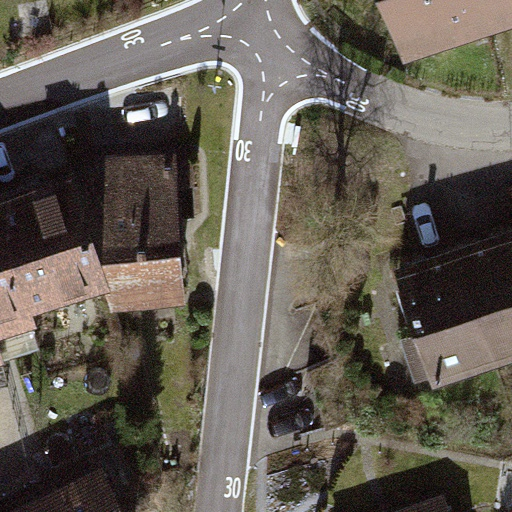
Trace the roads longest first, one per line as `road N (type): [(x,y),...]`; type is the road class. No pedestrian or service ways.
road 1 (residential): [(254,0),(264,111),(220,511)]
road 2 (residential): [(511,124),(440,118),(336,80),(280,35),(256,0)]
road 3 (secondary): [(0,104),(170,43),(248,0)]
